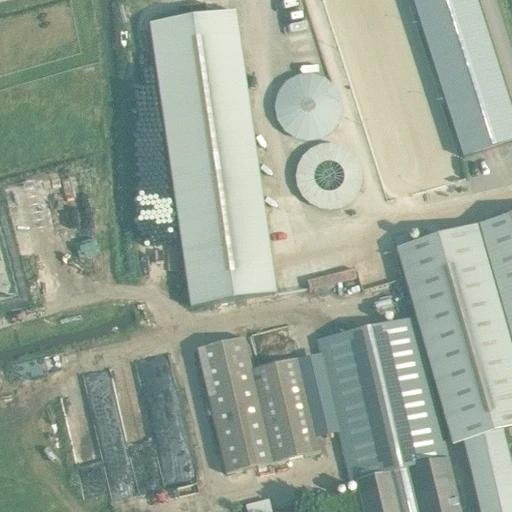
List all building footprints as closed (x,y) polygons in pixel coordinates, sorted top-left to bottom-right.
[(511,115),(475,0),(411,0),(463,160),(511,143),(511,115)] [(191,309),(276,295),(235,14),(150,26),(191,309)] [(511,511),(511,487),(497,434),(511,429),(511,217),(396,250),(452,447),(463,444),(482,511),(511,511)] [(397,322),(317,341),(350,484),(356,482),(359,492),(362,511),(418,511),(408,470),(447,461),(446,459),(414,319),(397,322)] [(243,341),(197,352),(226,477),(319,455),(297,361),(250,372),(243,341)] [(458,511),(447,461),(408,470),(418,511),(458,511)]
